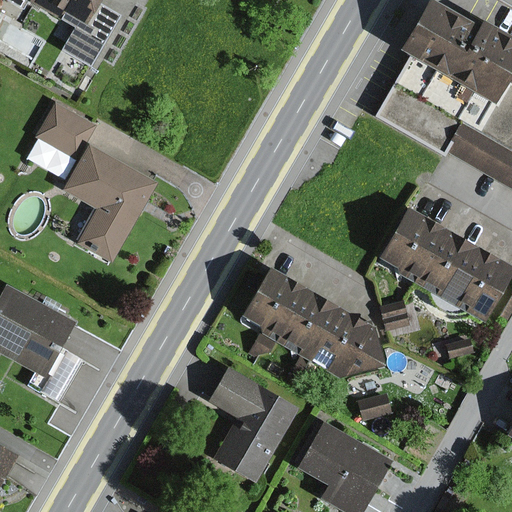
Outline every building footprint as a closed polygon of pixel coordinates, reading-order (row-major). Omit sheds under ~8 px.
[(6,0),(25,11),(30,2),(75,28),(62,50),(92,67),(122,16),(102,4),(104,0),(6,0)] [(434,0),(431,0),(402,51),(411,56),(501,107),(511,88),(511,35),(485,20),(482,27),(434,0)] [(501,107),(411,56),(376,117),(446,157),(447,153),(465,122),(486,134),(501,107)] [(511,88),(501,107),(486,134),(465,122),(447,153),(511,189),(511,88)] [(99,127),(56,103),(36,138),(39,139),(28,159),(68,182),(63,191),(97,210),(77,244),(113,264),(159,183),(89,144),(99,127)] [(343,248),(377,189),(331,163),(326,173),(319,169),(302,200),(308,203),(297,222),(343,248)] [(400,276),(415,284),(446,229),(410,209),(382,259),(399,268),(400,276)] [(511,279),(511,265),(446,229),(415,284),(487,324),(511,279)] [(272,268),(244,317),(261,326),(263,334),(277,342),(308,288),(272,268)] [(61,402),(84,360),(63,348),(77,322),(9,285),(0,301),(0,352),(36,373),(30,385),(61,402)] [(301,356),(310,361),(342,308),(308,288),(277,342),(301,356)] [(380,307),(386,332),(410,326),(404,302),(380,307)] [(342,308),(310,361),(340,379),(386,366),(375,327),(342,308)] [(277,342),(263,334),(260,333),(249,353),(256,357),(270,354),(277,342)] [(471,339),(446,345),(450,359),(475,353),(471,339)] [(310,361),(301,356),(289,378),(304,386),(307,380),(304,372),(310,361)] [(257,484),(300,409),(230,369),(210,403),(238,418),(214,459),(257,484)] [(393,414),(387,394),(358,402),(364,422),(393,414)] [(343,511),(364,511),(393,462),(325,423),(299,469),(329,486),(322,500),(343,511)] [(0,490),(20,456),(0,444),(0,490)]
